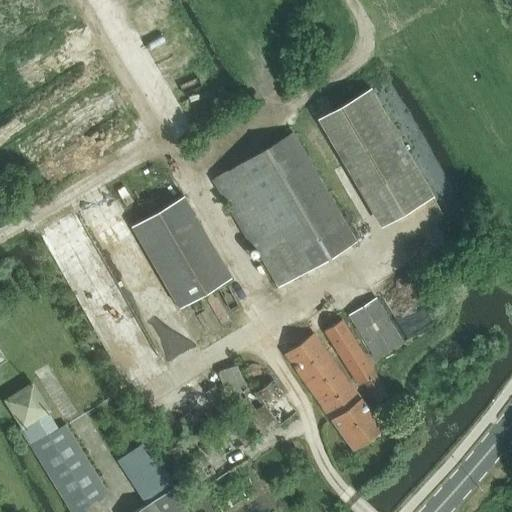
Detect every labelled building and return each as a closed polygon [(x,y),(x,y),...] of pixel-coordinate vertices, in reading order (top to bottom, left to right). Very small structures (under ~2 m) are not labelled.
[(366,89),(329,112),(395,220),(432,196),(366,89)] [(277,286),(354,242),(293,134),(216,178),(277,286)] [(179,308),(231,277),(183,195),(131,226),(179,308)] [(375,359),(402,343),(375,299),(348,315),(375,359)] [(375,402),(390,393),(342,320),(325,331),(361,384),(363,383),(375,402)] [(352,449),(382,427),(314,333),(284,354),(352,449)] [(236,364),(219,371),(230,396),(235,394),(243,406),(264,435),(265,435),(267,433),(296,412),(273,380),(257,392),(265,404),(255,411),(247,399),(241,391),(247,388),(236,364)] [(49,412),(50,411),(33,383),(6,399),(33,444),(31,445),(72,511),(85,511),(83,508),(107,493),(65,424),(59,428),(49,412)] [(228,421),(211,431),(216,441),(234,431),(228,421)] [(189,511),(170,481),(145,442),(117,460),(142,499),(143,498),(147,504),(132,511),(189,511)]
